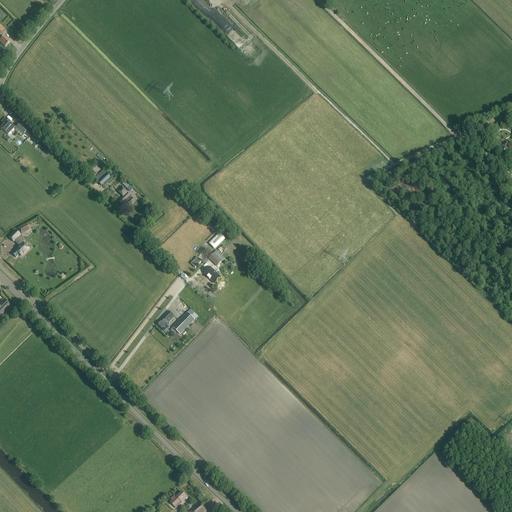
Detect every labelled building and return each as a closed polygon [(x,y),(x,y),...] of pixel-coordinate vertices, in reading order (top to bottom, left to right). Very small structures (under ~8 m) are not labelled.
[(0,9),(0,17),(3,20),(9,14),(2,8),(0,9)] [(0,25),(0,39),(1,40),(0,40),(0,42),(5,47),(10,42),(4,36),(3,38),(0,35),(5,31),(0,26),(0,25)] [(246,53),(252,47),(245,40),(239,46),(246,53)] [(10,123),(8,121),(5,118),(1,122),(4,125),(1,129),(8,135),(15,127),(10,123)] [(32,135),(20,123),(14,130),(21,137),(25,133),(29,137),(32,135)] [(486,137),(481,132),(477,135),(483,140),(486,137)] [(505,149),(502,146),(499,143),(495,147),(501,153),(505,149)] [(101,186),(110,177),(106,174),(98,182),(101,186)] [(124,206),(125,206),(128,208),(135,201),(132,198),(121,186),(117,191),(123,197),(119,201),(124,206)] [(21,236),(31,230),(27,223),(17,229),(21,236)] [(13,242),(20,236),(15,231),(9,238),(13,242)] [(21,257),(29,249),(23,243),(12,255),(16,258),(19,255),(21,257)] [(217,267),(224,259),(216,252),(209,259),(217,267)] [(210,268),(204,274),(208,278),(207,278),(209,281),(210,280),(210,281),(214,284),(220,278),(210,268)] [(9,306),(4,300),(0,304),(0,316),(6,310),(5,310),(9,306)] [(169,324),(168,324),(174,317),(168,311),(163,318),(163,319),(161,321),(161,320),(156,325),(163,332),(168,327),(167,327),(169,324)] [(195,320),(187,313),(172,328),(180,335),(195,320)] [(175,496),(171,500),(173,502),(171,503),(175,508),(179,503),(180,505),(182,503),(187,498),(182,492),(176,498),(175,496)] [(188,511),(205,511),(206,511),(199,503),(189,511),(188,511)]
